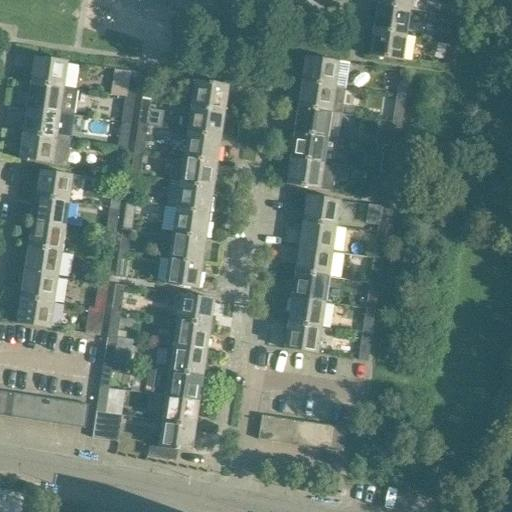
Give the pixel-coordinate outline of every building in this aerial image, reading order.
[(410,11),(411,0),(377,0),(377,6),(410,11)] [(452,0),(451,9),(461,11),(462,0),(452,0)] [(406,36),(410,11),(377,6),(373,31),(406,36)] [(450,17),(448,35),(457,36),(460,18),(450,17)] [(402,62),(406,36),(373,31),(369,57),(402,62)] [(447,42),(444,60),(453,61),(456,43),(447,42)] [(302,83),(345,89),(348,63),(306,57),(302,83)] [(65,89),(69,63),(35,58),(31,84),(65,89)] [(400,71),(397,89),(407,90),(410,73),(400,71)] [(130,72),(127,89),(136,91),(139,73),(130,72)] [(225,111),(229,85),(196,80),(192,106),(225,111)] [(145,81),(142,99),(152,101),(154,83),(145,81)] [(341,113),(345,89),(302,83),(298,108),(332,113),(332,112),(341,113)] [(61,114),(65,89),(31,84),(27,109),(61,114)] [(396,97),(394,115),(403,116),(406,98),(396,97)] [(125,106),(122,123),(131,125),(134,107),(125,106)] [(221,137),(225,111),(192,106),(188,132),(221,137)] [(141,107),(138,125),(148,126),(150,108),(141,107)] [(332,112),(332,113),(298,108),(294,133),(328,139),(328,137),(337,139),(341,113),(332,112)] [(57,138),(61,114),(27,109),(24,134),(57,139),(57,138)] [(392,122),(390,140),(399,142),(402,124),(392,122)] [(122,123),(119,141),(128,142),(131,125),(122,123)] [(137,132),(135,150),(144,151),(147,133),(137,132)] [(218,162),(221,137),(188,132),(184,157),(218,162)] [(336,164),(339,165),(343,140),(337,139),(328,137),(328,139),(294,133),(290,159),(335,166),(336,164)] [(66,167),(70,141),(70,140),(57,138),(57,139),(24,134),(20,160),(66,167)] [(389,148),(386,165),(395,167),(398,149),(389,148)] [(117,156),(114,174),(123,175),(126,158),(117,156)] [(134,157),(131,175),(140,177),(143,159),(134,157)] [(214,188),(218,162),(184,157),(180,183),(214,188)] [(333,192),(335,166),(290,159),(286,185),(333,192)] [(76,187),(86,186),(86,161),(75,161),(76,187)] [(40,171),(37,197),(70,202),(74,176),(40,171)] [(385,173),(382,191),(392,192),(394,174),(385,173)] [(114,182),(112,200),(121,201),(123,184),(114,182)] [(130,183),(127,201),(136,202),(139,184),(130,183)] [(210,213),(214,188),(180,183),(177,208),(210,213)] [(307,195),(304,221),(337,226),(341,200),(307,195)] [(66,227),(70,202),(37,197),(33,222),(66,227)] [(207,238),(210,213),(177,208),(164,206),(161,229),(173,231),(173,233),(207,238)] [(382,206),(379,224),(388,225),(391,207),(382,206)] [(126,208),(123,226),(133,227),(135,210),(126,208)] [(109,215),(107,233),(116,234),(119,216),(109,215)] [(333,251),(337,226),(304,221),(300,246),(333,251)] [(63,252),(66,227),(33,222),(29,247),(63,252)] [(107,233),(104,251),(113,252),(116,234),(107,233)] [(203,264),(207,238),(173,233),(169,259),(203,264)] [(122,234),(120,251),(129,253),(131,235),(122,234)] [(377,239),(374,257),(383,259),(386,241),(377,239)] [(330,277),(333,251),(300,246),(296,272),(330,277)] [(59,278),(63,252),(29,247),(25,273),(59,278)] [(374,257),(371,275),(381,276),(383,259),(374,257)] [(119,259),(116,277),(125,278),(128,260),(119,259)] [(199,290),(203,264),(169,259),(166,284),(199,290)] [(102,266),(99,284),(109,285),(111,267),(102,266)] [(326,302),(330,277),(296,272),(293,297),(326,302)] [(55,303),(59,278),(25,273),(23,288),(20,287),(18,298),(55,303)] [(99,284),(97,302),(106,303),(109,285),(99,284)] [(116,285),(113,303),(122,305),(125,287),(116,285)] [(369,290),(366,308),(376,309),(378,291),(369,290)] [(211,326),(215,300),(182,295),(178,321),(211,326)] [(322,327),(326,302),(293,297),(289,322),(322,327)] [(51,329),(55,303),(18,298),(17,308),(20,309),(18,324),(51,329)] [(101,337),(105,310),(96,309),(90,308),(86,335),(101,337)] [(366,308),(364,326),(373,327),(376,309),(366,308)] [(111,318),(108,336),(117,338),(120,320),(111,318)] [(208,351),(211,326),(178,321),(174,346),(208,351)] [(319,353),(322,327),(289,322),(285,321),(284,332),(287,333),(285,348),(319,353)] [(108,338),(104,362),(113,363),(129,365),(129,364),(131,348),(132,340),(117,338),(108,336),(108,338)] [(361,341),(359,359),(368,360),(371,342),(361,341)] [(204,377),(208,351),(174,346),(171,369),(170,372),(204,377)] [(200,402),(204,377),(170,372),(171,369),(156,367),(152,394),(167,396),(166,397),(200,402)] [(103,369),(100,387),(110,388),(112,371),(103,369)] [(100,387),(98,405),(107,406),(110,388),(100,387)] [(13,417),(17,394),(5,392),(1,416),(13,417)] [(25,419),(29,396),(17,394),(13,417),(25,419)] [(38,421),(41,398),(29,396),(25,419),(38,421)] [(196,427),(200,402),(166,397),(163,422),(196,427)] [(50,423),(53,400),(41,398),(38,421),(50,423)] [(62,425),(65,402),(53,400),(50,423),(62,425)] [(74,427),(77,404),(65,402),(62,425),(74,427)] [(90,406),(77,404),(74,427),(86,429),(90,406)] [(118,442),(121,419),(105,416),(106,414),(97,412),(93,439),(118,442)] [(271,441),(275,418),(263,416),(259,439),(271,441)] [(284,443),(287,420),(275,418),(271,441),(284,443)] [(296,445),(299,421),(287,420),(284,443),(296,445)] [(308,447),(311,423),(299,421),(296,445),(308,447)] [(192,453),(196,427),(163,422),(159,448),(192,453)] [(320,448),(324,425),(311,423),(308,447),(320,448)] [(332,450),(336,427),(324,425),(320,448),(332,450)] [(348,429),(336,427),(332,450),(345,452),(348,429)] [(47,499),(44,511),(53,511),(56,501),(47,499)] [(76,511),(78,506),(66,503),(64,511),(76,511)]
